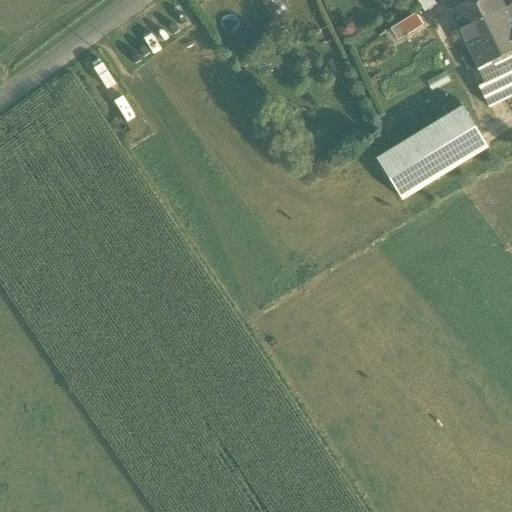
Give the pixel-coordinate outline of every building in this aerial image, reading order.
[(266,0),(275,12),(285,4),(281,0),(266,0)] [(420,0),(418,2),(424,14),(435,7),(430,0),(420,0)] [(460,30),(505,9),(500,0),(475,0),(451,11),(460,30)] [(460,30),(479,68),(511,51),(511,23),(505,9),(460,30)] [(416,14),(393,27),(399,37),(422,24),(416,14)] [(489,109),(511,97),(511,51),(479,68),(487,84),(479,88),(489,109)] [(377,161),(402,201),(488,149),(463,108),(377,161)] [(466,195),(441,200),(447,223),(471,217),(466,195)] [(475,310),(465,290),(441,302),(451,323),(475,310)] [(511,366),(511,309),(485,328),(511,366)] [(11,365),(34,394),(42,388),(34,377),(48,366),(34,347),(11,365)] [(45,395),(29,405),(40,421),(56,411),(45,395)] [(0,484),(0,511),(9,511),(22,505),(7,481),(0,484)] [(143,511),(130,495),(115,507),(119,511),(143,511)]
